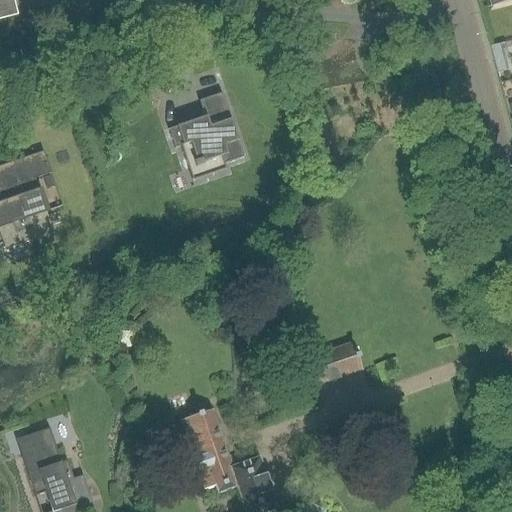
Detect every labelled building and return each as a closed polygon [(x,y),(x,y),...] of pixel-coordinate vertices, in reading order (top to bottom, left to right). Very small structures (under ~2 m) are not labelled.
[(0,0),(0,19),(18,15),(13,0),(0,0)] [(204,117),(167,130),(174,149),(179,147),(187,168),(219,157),(222,165),(243,158),(221,93),(198,101),(204,117)] [(0,202),(0,238),(4,250),(53,233),(34,179),(51,173),(43,152),(10,163),(17,183),(15,184),(1,189),(5,200),(0,202)] [(353,342),(305,359),(315,388),(363,371),(353,342)] [(211,411),(180,421),(204,490),(216,486),(218,493),(237,487),(245,511),(274,511),(274,510),(277,510),(259,459),(231,469),(211,411)] [(31,456),(22,460),(34,498),(45,494),(50,511),(76,511),(76,510),(74,505),(67,482),(61,464),(58,455),(49,430),(26,437),(25,438),(31,456)] [(73,480),(67,482),(74,505),(76,510),(92,505),(83,477),(73,480)]
